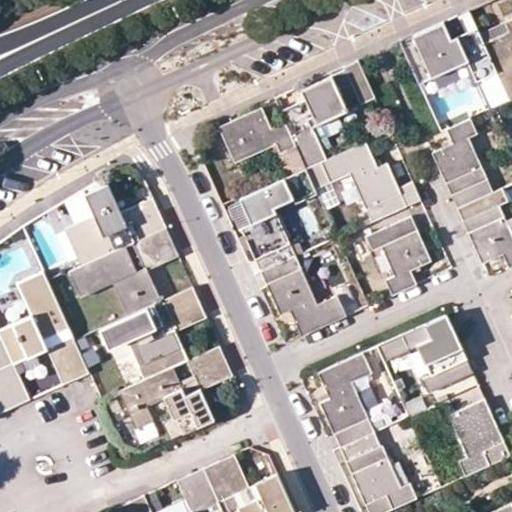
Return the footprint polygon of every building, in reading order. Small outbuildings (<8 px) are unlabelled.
[(497,69),(511,99),(511,98),(511,17),(505,20),(509,29),(484,40),(497,69)] [(480,32),(484,40),(509,29),(505,20),(480,32)] [(401,40),(420,81),(468,59),(477,78),(497,69),(484,40),(480,32),(477,26),(452,38),(444,21),(401,40)] [(312,125),(374,96),(357,59),(344,65),(345,68),(301,88),(306,97),(280,109),(285,119),(296,143),(307,167),(327,158),(318,138),(312,125)] [(261,103),(218,123),(236,159),(277,141),(281,149),(296,143),(285,119),(272,126),(261,103)] [(342,128),(336,114),(312,125),(318,138),(342,128)] [(433,151),(447,181),(453,194),(487,178),(468,136),(477,132),(471,118),(447,129),(453,142),(433,151)] [(372,220),(421,198),(412,180),(398,186),(387,161),(377,165),(366,140),(327,158),(307,167),(315,186),(350,171),(372,220)] [(315,186),(307,167),(240,196),(241,199),(251,222),(242,226),(242,227),(261,270),(296,254),(273,204),(293,196),(296,203),(318,193),(315,186)] [(493,191),(487,178),(453,194),(459,206),(493,191)] [(165,226),(158,211),(152,198),(119,213),(107,184),(84,194),(94,215),(65,228),(81,264),(124,244),(132,241),(165,226)] [(464,219),(483,260),(504,252),(511,267),(511,266),(511,231),(499,203),(509,198),(504,186),(493,191),(459,206),(464,219)] [(242,226),(251,222),(241,199),(229,205),(238,226),(242,226)] [(311,204),(296,211),(309,237),(323,230),(311,204)] [(411,215),(368,235),(374,249),(382,245),(395,274),(387,278),(393,292),(417,281),(410,267),(430,258),(411,215)] [(13,242),(25,233),(21,224),(7,235),(13,242)] [(132,241),(140,257),(172,242),(165,226),(132,241)] [(144,267),(146,269),(177,254),(172,242),(140,257),(144,267)] [(124,244),(81,264),(68,270),(80,296),(113,282),(127,316),(152,304),(159,301),(146,269),(144,267),(136,271),(124,244)] [(296,254),(261,270),(280,311),(290,306),(302,333),(346,314),(337,293),(317,302),(296,254)] [(41,338),(68,326),(42,270),(17,282),(31,314),(0,327),(0,333),(13,362),(45,347),(41,338)] [(208,313),(221,308),(211,283),(198,288),(208,313)] [(192,286),(159,301),(168,320),(201,306),(192,286)] [(127,316),(99,328),(109,348),(126,340),(144,379),(172,367),(187,360),(174,331),(172,329),(164,332),(152,304),(127,316)] [(201,306),(168,320),(172,329),(174,331),(205,316),(201,306)] [(447,313),(441,315),(447,329),(453,326),(447,313)] [(441,315),(379,343),(385,358),(419,344),(432,373),(424,376),(430,390),(473,370),(461,344),(453,326),(447,329),(441,315)] [(72,335),(68,326),(41,338),(45,347),(62,384),(75,378),(58,341),(72,335)] [(0,383),(11,407),(29,399),(13,362),(0,333),(0,383)] [(75,378),(88,372),(72,335),(58,341),(75,378)] [(222,346),(236,371),(249,365),(235,340),(222,346)] [(219,345),(187,360),(194,376),(226,362),(219,345)] [(321,400),(341,445),(374,430),(351,380),(371,371),(362,351),(319,370),(331,395),(321,400)] [(194,376),(200,390),(232,375),(226,362),(194,376)] [(170,437),(213,418),(200,390),(186,396),(172,367),(144,379),(118,391),(135,427),(151,419),(145,405),(164,396),(173,417),(163,421),(170,437)] [(0,411),(11,407),(0,383),(0,411)] [(497,423),(485,396),(450,413),(470,455),(462,458),(468,472),(511,453),(497,423)] [(441,417),(435,403),(411,414),(417,428),(441,417)] [(381,444),(374,430),(341,445),(348,459),(381,444)] [(348,459),(373,511),(392,503),(393,506),(417,495),(411,480),(401,484),(383,443),(381,444),(348,459)] [(262,495),(257,482),(249,486),(234,452),(219,459),(240,504),(262,495)] [(203,466),(224,511),(293,511),(276,474),(257,482),(262,495),(240,504),(219,459),(203,466)] [(224,511),(203,466),(189,473),(204,506),(192,511),(190,511),(224,511)] [(186,498),(192,511),(204,506),(189,473),(177,478),(186,498)] [(152,511),(144,493),(127,501),(131,511),(152,511)] [(186,498),(155,511),(190,511),(192,511),(186,498)] [(116,506),(118,511),(131,511),(127,501),(116,506)] [(511,511),(511,501),(488,511),(511,511)]
